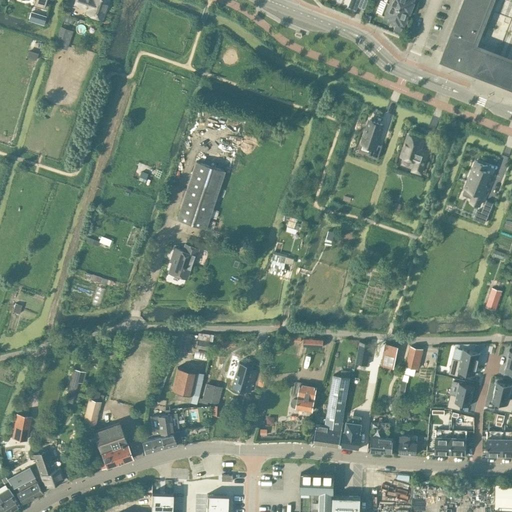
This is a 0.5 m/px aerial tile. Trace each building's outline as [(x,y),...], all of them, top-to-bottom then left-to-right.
[(87,13),(102,18),(108,0),(75,0),(74,4),(88,8),(87,13)] [(360,0),(358,6),(365,8),(368,0),(360,0)] [(386,0),(386,1),(410,10),(413,2),(412,1),(412,0),(386,0)] [(464,0),(441,60),(472,71),(480,49),(481,48),(474,45),(491,0),(464,0)] [(399,21),(404,23),(409,10),(410,11),(410,10),(386,1),(381,14),(390,18),(390,19),(399,22),(399,21)] [(511,59),(507,58),(500,74),(511,78),(511,59)] [(383,124),(369,119),(362,142),(372,145),(369,154),(377,157),(377,158),(378,158),(382,145),(376,143),(383,124)] [(420,173),(421,173),(428,151),(421,148),(424,140),(408,134),(401,155),(416,160),(413,170),(420,172),(420,173)] [(476,160),(465,187),(474,191),(470,201),(479,205),(487,186),(484,185),(490,172),(486,170),(488,165),(484,164),(476,160)] [(177,217),(205,227),(224,170),(196,161),(177,217)] [(487,199),(478,220),(485,222),(493,202),(487,199)] [(168,271),(186,277),(192,261),(194,262),(199,248),(185,243),(183,250),(174,247),(172,254),(175,255),(173,261),(172,260),(168,271)] [(492,287),(486,306),(496,309),(502,290),(492,287)] [(306,346),(323,347),(323,338),(306,337),(306,346)] [(197,338),(195,347),(207,349),(209,340),(197,338)] [(360,340),(356,362),(367,364),(371,342),(360,340)] [(383,364),(395,366),(398,345),(386,343),(383,364)] [(407,365),(417,368),(422,348),(411,346),(407,365)] [(452,357),(449,373),(458,375),(459,370),(474,374),(475,375),(480,352),(479,353),(463,349),(463,348),(460,359),(452,357)] [(238,361),(231,387),(245,391),(248,380),(253,382),(257,370),(251,368),(252,365),(238,361)] [(172,389),(192,394),(197,371),(177,367),(172,389)] [(66,403),(72,404),(80,370),(73,368),(69,385),(66,403)] [(314,442),(340,446),(342,429),(341,429),(350,377),(334,374),(331,393),(326,426),(317,424),(314,442)] [(496,381),(492,401),(499,402),(498,408),(511,411),(511,410),(511,397),(509,397),(511,384),(497,381),(496,381)] [(451,393),(447,406),(460,409),(461,403),(470,405),(475,386),(459,382),(456,394),(451,393)] [(296,408),(312,411),(317,386),(301,384),(298,399),(296,399),(294,399),(292,400),(291,402),(291,404),(293,406),(295,407),(297,407),(296,408)] [(82,426),(92,429),(99,400),(89,398),(82,426)] [(12,436),(27,439),(31,415),(17,413),(12,436)] [(173,433),(170,413),(150,416),(153,438),(160,436),(173,433)] [(342,446),(359,449),(361,432),(360,432),(362,422),(347,420),(345,430),(344,430),(342,446)] [(100,464),(102,469),(107,467),(133,458),(120,421),(94,431),(105,462),(100,464)] [(371,451),(392,452),(393,452),(394,437),(389,437),(390,423),(372,421),(371,436),(372,436),(371,451)] [(436,428),(435,453),(450,454),(451,429),(436,428)] [(451,429),(450,454),(466,454),(467,429),(451,429)] [(487,430),(486,455),(502,455),(502,431),(487,430)] [(511,430),(502,431),(502,455),(511,455),(511,430)] [(173,433),(160,436),(164,448),(176,445),(173,433)] [(399,453),(416,454),(417,441),(409,441),(409,435),(400,435),(399,453)] [(160,436),(142,441),(145,453),(164,448),(160,436)] [(34,452),(46,488),(64,480),(58,460),(52,461),(48,448),(34,452)] [(8,479),(23,503),(43,492),(37,481),(29,467),(8,479)] [(299,511),(330,511),(332,492),(334,492),(334,473),(331,473),(324,473),(321,473),(314,472),(314,473),(311,473),(311,472),(304,472),(301,472),(301,473),(299,511)] [(8,486),(0,490),(0,495),(3,501),(3,502),(9,511),(20,505),(8,486)] [(151,498),(151,503),(172,504),(172,492),(152,492),(151,498)] [(207,494),(206,505),(227,506),(227,495),(227,494),(207,494)] [(0,511),(8,511),(9,511),(3,502),(3,501),(0,495),(0,511)] [(333,495),(332,511),(360,511),(361,496),(333,495)] [(151,503),(150,511),(171,511),(172,504),(151,503)]
